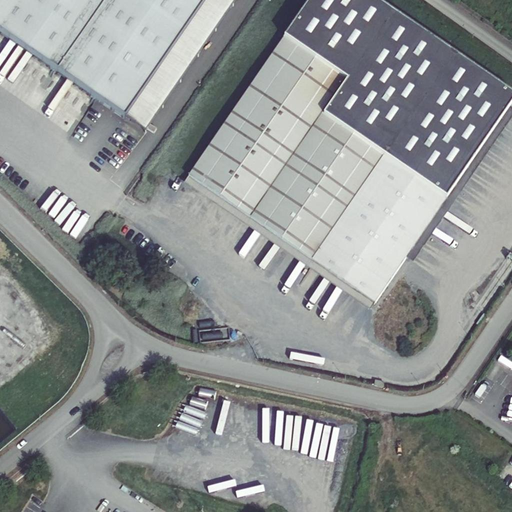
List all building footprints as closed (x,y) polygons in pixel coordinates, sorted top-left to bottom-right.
[(0,0),(0,33),(143,133),(235,0),(0,0)] [(346,82),(322,116),(342,130),(346,125),(375,142),(434,44),(369,0),(311,0),(284,40),(346,82)] [(322,116),(346,82),(284,40),(189,178),(251,221),(322,116)] [(446,201),(511,105),(511,97),(434,44),(375,142),(346,125),(342,130),(384,159),(446,201)] [(261,228),(313,264),(384,159),(342,130),(322,116),(251,221),(261,228)] [(374,306),(446,201),(384,159),(313,264),(374,306)]
